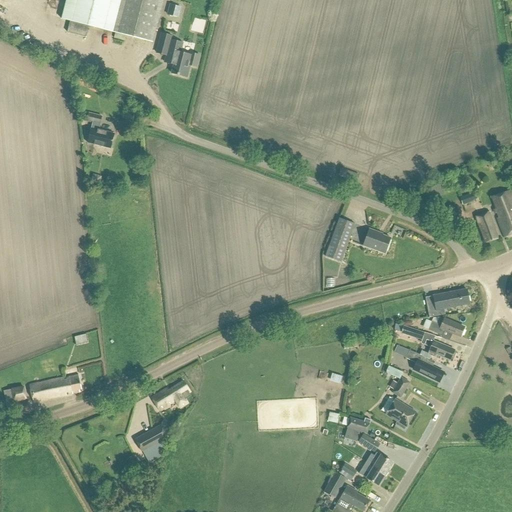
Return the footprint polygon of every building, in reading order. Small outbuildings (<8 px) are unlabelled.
[(112,32),(152,42),(162,0),(66,0),(62,19),(112,32)] [(511,23),(511,15),(500,16),(501,24),(511,23)] [(86,37),(89,26),(70,22),(67,32),(86,37)] [(182,43),(170,40),(171,35),(161,33),(157,54),(166,56),(164,63),(173,65),(171,73),(186,77),(189,66),(197,68),(200,56),(192,54),(192,55),(179,52),(182,43)] [(511,48),(503,52),(505,58),(511,55),(511,48)] [(99,95),(103,86),(81,75),(77,84),(99,95)] [(110,149),(113,134),(97,130),(101,117),(88,114),(86,121),(92,123),(87,143),(110,149)] [(92,157),(93,152),(84,149),(82,154),(92,157)] [(357,183),(360,176),(343,170),(341,177),(357,183)] [(463,205),(479,199),(476,192),(460,198),(463,205)] [(504,238),(511,234),(511,197),(510,192),(492,198),(497,211),(494,212),(504,238)] [(485,244),(499,239),(489,212),(475,217),(485,244)] [(342,262),(356,224),(339,218),(326,257),(342,262)] [(385,253),(390,238),(377,233),(378,232),(369,229),(363,246),(385,253)] [(309,289),(316,289),(315,280),(308,280),(309,289)] [(469,305),(467,291),(458,292),(458,294),(452,296),(451,294),(434,297),(436,311),(469,305)] [(413,323),(419,325),(424,314),(417,312),(413,323)] [(464,329),(443,320),(444,319),(440,317),(433,318),(431,322),(428,331),(441,336),(443,331),(460,338),(464,329)] [(401,333),(403,327),(395,324),(394,330),(401,333)] [(424,333),(403,327),(401,333),(422,340),(424,333)] [(77,345),(88,342),(86,335),(75,337),(77,345)] [(58,340),(60,347),(70,344),(67,337),(58,340)] [(424,345),(430,348),(428,354),(436,358),(438,355),(451,361),(455,350),(427,339),(424,345)] [(326,346),(328,353),(341,350),(339,342),(326,346)] [(345,350),(356,348),(355,342),(343,344),(345,350)] [(440,383),(444,374),(427,365),(429,360),(429,359),(419,355),(410,351),(406,358),(417,363),(413,370),(420,373),(440,383)] [(393,363),(398,356),(394,352),(389,360),(393,363)] [(369,377),(384,382),(386,375),(371,370),(369,377)] [(81,391),(78,377),(69,378),(70,380),(67,380),(66,379),(29,387),(32,404),(66,397),(66,394),(71,393),(71,395),(78,394),(78,392),(81,391)] [(393,381),(389,387),(394,390),(392,393),(401,399),(411,383),(401,377),(397,384),(393,381)] [(167,388),(159,393),(151,398),(160,412),(166,407),(165,406),(167,405),(174,401),(179,408),(186,403),(182,396),(189,391),(182,381),(169,390),(167,388)] [(6,404),(28,400),(26,387),(4,391),(6,404)] [(406,427),(415,412),(395,400),(385,415),(397,422),(396,424),(404,429),(405,427),(406,427)] [(12,417),(31,414),(28,402),(10,405),(12,417)] [(329,413),(327,422),(337,424),(339,415),(329,413)] [(311,424),(318,425),(319,416),(311,415),(311,424)] [(368,435),(371,424),(350,418),(347,428),(368,435)] [(142,453),(168,438),(161,426),(135,440),(142,453)] [(375,453),(380,445),(364,435),(359,442),(375,453)] [(369,464),(387,475),(394,463),(381,456),(377,463),(372,460),(369,464)] [(357,480),(361,474),(345,464),(342,470),(357,480)] [(380,486),(387,475),(369,464),(367,468),(372,471),(367,479),(380,486)] [(341,485),(344,479),(335,473),(329,484),(335,488),(337,483),(341,485)] [(363,511),(369,501),(356,493),(357,492),(347,486),(339,500),(336,505),(348,511),(350,507),(352,508),(353,506),(363,511)]
